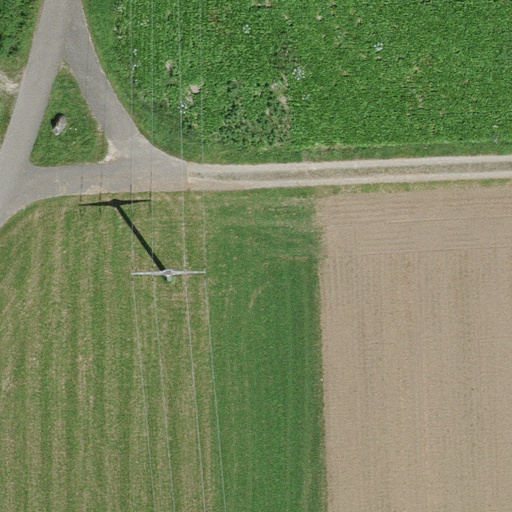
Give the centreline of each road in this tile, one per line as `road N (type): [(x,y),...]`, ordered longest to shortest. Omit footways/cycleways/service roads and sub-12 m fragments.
road 1 (track): [(511,161),(3,186)]
road 2 (track): [(62,0),(0,192)]
road 3 (track): [(61,9),(145,174)]
